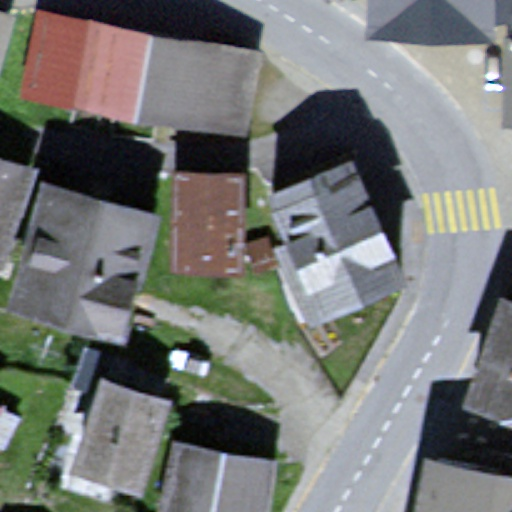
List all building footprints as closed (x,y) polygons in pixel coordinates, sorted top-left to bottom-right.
[(369,0),(368,34),(496,40),(498,0),(369,0)] [(0,62),(14,13),(0,9),(0,62)] [(263,54),(51,17),(36,98),(248,135),(263,54)] [(0,258),(31,167),(0,156),(0,258)] [(347,165),(252,207),(307,331),(403,289),(347,165)] [(246,179),(176,175),(168,271),(242,275),(246,179)] [(151,212),(37,176),(0,290),(0,303),(111,338),(151,212)] [(511,294),(489,288),(448,399),(511,423),(511,294)] [(170,400),(96,375),(64,470),(138,495),(170,400)] [(29,425),(0,408),(0,450),(11,456),(29,425)] [(271,511),(282,467),(172,442),(156,511),(271,511)] [(511,511),(511,475),(427,458),(416,511),(511,511)]
